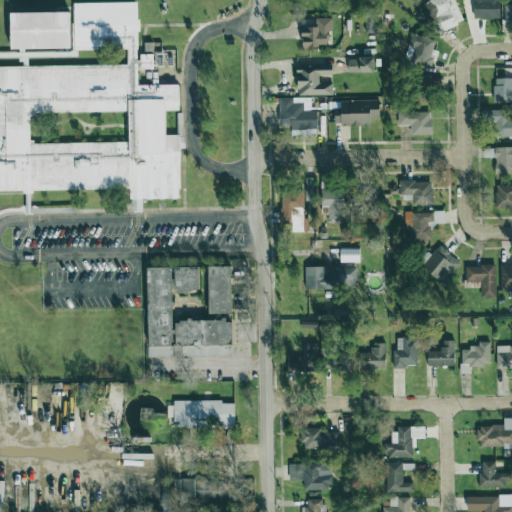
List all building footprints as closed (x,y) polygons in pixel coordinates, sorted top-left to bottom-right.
[(425,0),(416,4),(424,25),(435,21),(438,31),(461,22),(451,0),(425,0)] [(496,19),(495,0),(468,0),(469,19),(496,19)] [(501,5),(502,20),(511,20),(511,0),(510,0),(511,5),(501,5)] [(179,190),(0,192),(0,67),(13,67),(12,4),(135,4),(138,82),(178,83),(179,190)] [(313,26),(296,27),(297,47),(322,47),(322,31),(329,31),(328,17),(313,18),(313,26)] [(429,68),(434,51),(430,50),(433,40),(412,34),(404,60),(429,68)] [(368,72),(368,57),(343,58),(344,73),(368,72)] [(292,95),(329,95),(329,82),(315,82),(315,75),(328,75),(328,65),(291,65),(292,95)] [(427,75),(411,76),(412,88),(428,88),(427,75)] [(511,77),(490,78),(491,103),(511,102),(511,77)] [(312,110),(300,111),(300,103),(288,103),(288,97),(275,97),(276,125),(287,125),(287,130),(313,130),(312,110)] [(366,125),(366,119),(374,119),(374,101),(334,100),(333,125),(366,125)] [(504,111),(487,110),(487,123),(493,123),(492,136),(511,136),(511,118),(504,118),(504,111)] [(408,134),(428,134),(427,112),(395,112),(395,125),(408,125),(408,134)] [(511,173),(511,147),(491,147),(492,174),(511,173)] [(430,204),(429,180),(396,181),(396,195),(410,194),(410,205),(430,204)] [(511,184),(492,184),(492,208),(511,208),(511,184)] [(319,207),(326,207),(326,222),(342,222),(342,188),(318,189),(319,207)] [(289,232),(301,232),(300,191),(277,191),(278,222),(288,221),(289,232)] [(431,212),(403,212),(403,240),(428,240),(427,222),(431,222),(431,212)] [(458,264),(438,245),(419,266),(439,284),(458,264)] [(358,248),(336,249),(337,263),(358,262),(358,248)] [(463,266),(463,282),(478,282),(479,297),(494,297),(493,265),(463,266)] [(511,265),(499,266),(499,291),(511,290),(511,265)] [(203,314),(226,314),(225,266),(202,266),(203,314)] [(325,266),(301,267),(302,290),(353,289),(353,268),(325,268),(325,266)] [(140,268),(143,357),(227,355),(226,319),(168,321),(166,267),(140,268)] [(169,267),(169,291),(193,291),(192,267),(169,267)] [(390,366),(413,367),(414,339),(394,338),(393,349),(391,349),(390,366)] [(424,351),(424,366),(452,365),(451,340),(439,340),(439,350),(424,351)] [(332,352),(316,353),(315,343),(300,344),(300,357),(293,357),(294,371),(317,370),(317,369),(332,368),(332,352)] [(369,352),(354,352),(355,370),(382,369),(382,343),(369,343),(369,352)] [(487,343),(467,344),(467,350),(458,350),(458,374),(468,374),(468,367),(487,366),(487,343)] [(511,368),(511,345),(494,346),(494,368),(511,368)] [(170,401),(170,428),(231,428),(231,401),(170,401)] [(511,418),(500,418),(500,427),(474,426),(474,445),(510,446),(511,418)] [(387,428),(388,443),(382,443),(382,458),(408,457),(408,438),(421,438),(421,427),(387,428)] [(335,449),(335,430),(299,429),(298,449),(335,449)] [(501,487),(501,470),(493,470),(493,461),(478,462),(479,473),(475,473),(475,488),(501,487)] [(399,463),(383,463),(383,493),(410,492),(409,482),(399,483),(399,463)] [(300,490),(327,490),(327,464),(300,464),(300,490)] [(172,482),(172,503),(217,502),(217,481),(172,482)] [(480,511),(508,511),(508,496),(463,497),(463,511),(480,511)] [(381,507),(380,511),(406,511),(407,498),(386,497),(386,507),(381,507)] [(318,511),(318,499),(303,499),(303,511),(318,511)]
